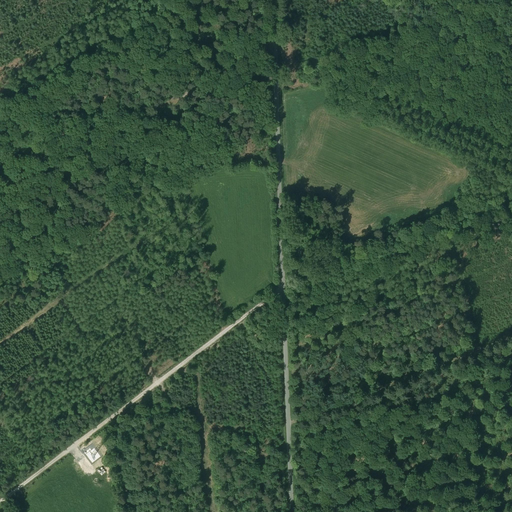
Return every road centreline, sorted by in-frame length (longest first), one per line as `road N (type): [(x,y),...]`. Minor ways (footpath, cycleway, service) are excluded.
road 1 (tertiary): [(291,511),(271,0)]
road 2 (track): [(288,422),(511,337)]
road 3 (track): [(475,350),(510,511)]
